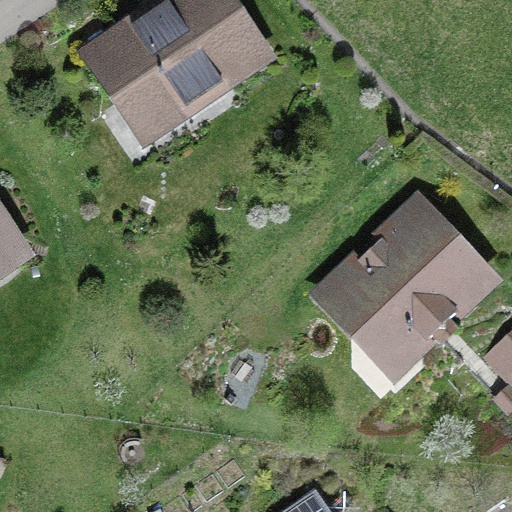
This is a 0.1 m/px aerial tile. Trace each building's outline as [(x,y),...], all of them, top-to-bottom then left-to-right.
[(143,135),(262,55),(225,0),(173,0),(90,56),(143,135)] [(351,325),(366,325),(365,340),(394,370),(487,282),(459,252),(444,252),(445,238),(416,207),(323,295),(351,325)] [(0,241),(0,266),(12,259),(0,241)] [(511,334),(487,358),(511,384),(511,334)] [(324,511),(313,495),(288,511),(324,511)]
